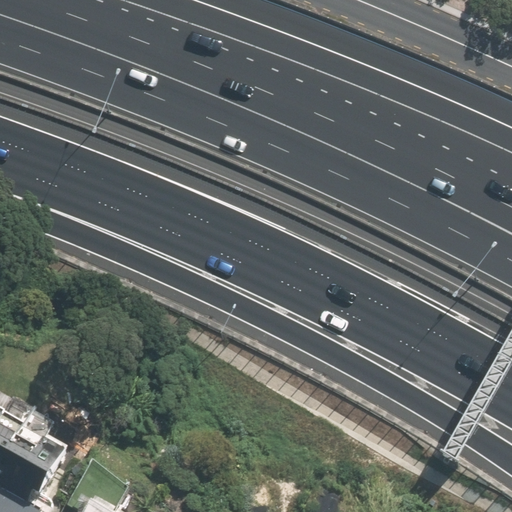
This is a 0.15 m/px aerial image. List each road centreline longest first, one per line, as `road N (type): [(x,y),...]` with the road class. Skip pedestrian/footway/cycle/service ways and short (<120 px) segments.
road 1 (motorway): [(511,456),(241,295),(0,193)]
road 2 (motorway): [(511,374),(206,220),(0,141)]
road 3 (motorway): [(511,320),(366,248),(223,192),(0,124)]
road 4 (motorway): [(0,15),(271,116),(440,191)]
road 5 (residential): [(353,0),(511,67)]
